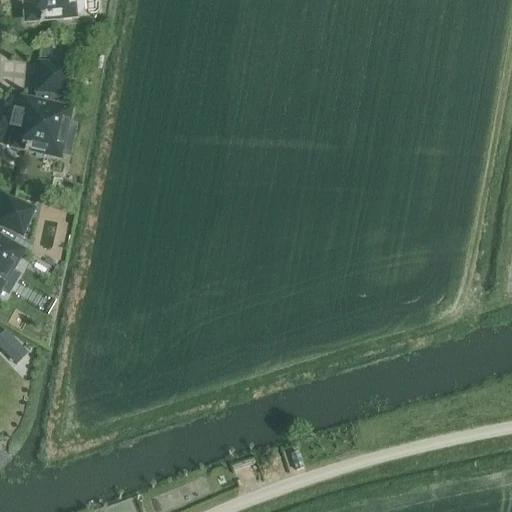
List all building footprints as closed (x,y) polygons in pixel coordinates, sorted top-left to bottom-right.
[(18,0),(19,5),(26,4),(28,21),(38,20),(39,25),(42,24),(42,22),(74,19),(74,17),(73,14),(80,14),(78,0),(18,0)] [(68,49),(67,63),(70,64),(81,65),(82,50),(68,49)] [(69,112),(56,110),(59,97),(65,97),(68,68),(39,65),(36,94),(38,94),(35,105),(22,102),(19,116),(13,115),(10,129),(18,130),(14,147),(24,149),(23,154),(27,155),(27,152),(58,159),(59,154),(66,156),(71,132),(65,131),(69,112)] [(22,238),(33,211),(6,200),(0,213),(0,289),(0,290),(7,293),(15,278),(9,275),(21,254),(9,247),(16,236),(22,238)] [(5,332),(0,337),(0,350),(5,355),(17,344),(5,332)] [(17,344),(5,355),(16,367),(28,355),(17,344)]
